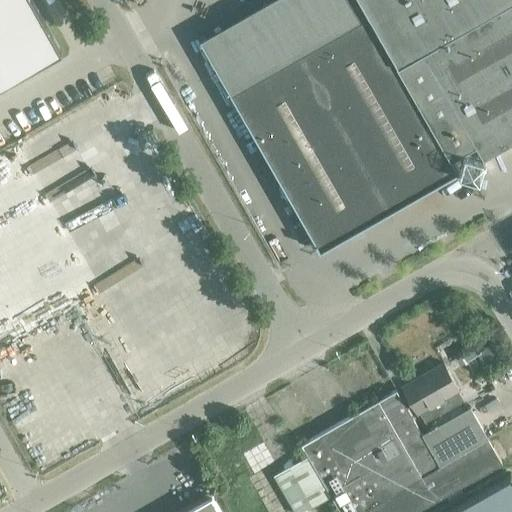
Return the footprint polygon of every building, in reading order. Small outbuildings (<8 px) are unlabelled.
[(0,0),(0,86),(59,54),(28,0),(0,0)] [(267,0),(200,38),(231,92),(230,92),(320,249),(466,165),(421,87),(371,0),(267,0)] [(511,0),(371,0),(421,87),(466,165),(511,138),(511,0)] [(443,362),(401,386),(416,412),(418,411),(424,421),(440,413),(433,402),(458,388),(443,362)] [(396,389),(301,443),(308,455),(274,475),(295,511),(302,511),(332,495),(341,511),(413,511),(501,462),(486,437),(440,463),(422,432),(421,433),(396,389)] [(467,406),(422,432),(440,463),(486,437),(467,406)] [(511,511),(511,475),(510,472),(439,511),(511,511)] [(221,511),(212,496),(183,511),(221,511)]
